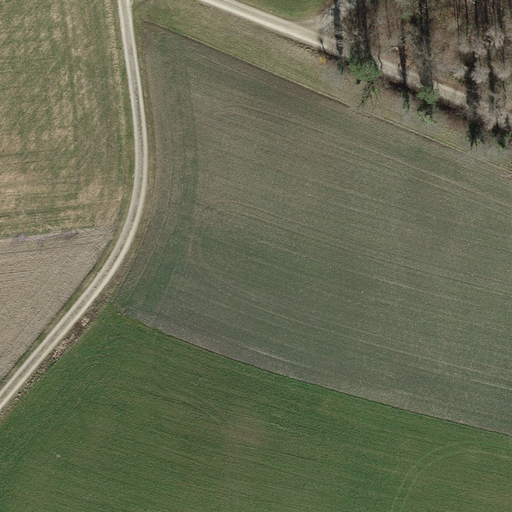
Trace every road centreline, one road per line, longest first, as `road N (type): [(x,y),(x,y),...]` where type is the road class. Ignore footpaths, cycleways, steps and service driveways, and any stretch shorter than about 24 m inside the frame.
road 1 (track): [(0,402),(120,250),(140,192),(125,0)]
road 2 (track): [(511,122),(220,0)]
